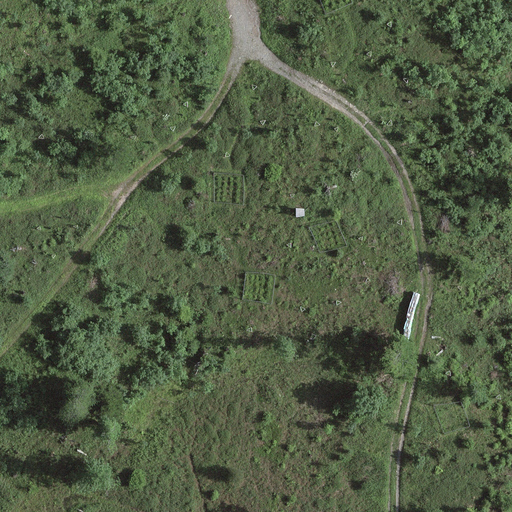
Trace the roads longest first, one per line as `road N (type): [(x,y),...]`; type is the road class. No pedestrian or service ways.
road 1 (track): [(240,0),(251,45),(376,135),(414,203),(426,291),(394,511)]
road 2 (track): [(251,45),(196,129),(126,187),(0,345)]
